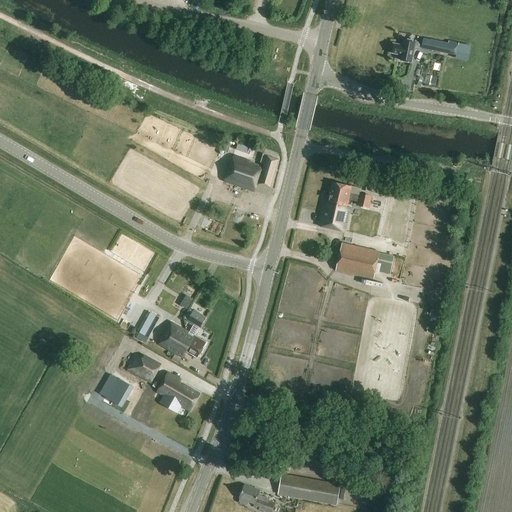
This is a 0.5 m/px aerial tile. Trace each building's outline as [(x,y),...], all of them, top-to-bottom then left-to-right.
[(419,49),(421,42),(403,38),(402,45),(393,43),(392,52),(402,55),(401,60),(411,62),(414,48),(419,49)] [(449,44),(424,39),(422,49),(457,56),(459,43),(449,41),(449,44)] [(205,164),(215,167),(219,154),(208,151),(205,164)] [(233,156),(224,182),(256,193),(259,185),(268,188),(278,160),(263,155),(260,162),(264,164),(263,167),(233,156)] [(349,196),(369,200),(371,196),(360,193),(360,194),(350,192),(351,186),(332,182),(330,192),(349,196)] [(383,187),(380,193),(386,195),(388,189),(383,187)] [(368,207),(369,200),(349,196),(330,192),(327,202),(324,201),(319,224),(344,230),(349,207),(346,206),(348,199),(358,201),(357,205),(368,207)] [(341,241),(335,269),(373,278),(376,264),(379,253),(379,250),(341,241)] [(191,297),(184,307),(187,309),(193,299),(191,297)] [(200,328),(206,317),(194,310),(187,321),(200,328)] [(146,343),(160,317),(151,312),(137,338),(146,343)] [(433,330),(433,338),(443,339),(445,320),(431,319),(431,329),(433,330)] [(174,353),(187,332),(172,323),(159,344),(174,353)] [(187,332),(174,353),(183,358),(187,352),(198,359),(207,344),(187,332)] [(143,358),(135,354),(126,371),(151,384),(162,364),(145,355),(143,358)] [(174,355),(172,359),(178,363),(181,358),(174,355)] [(157,392),(157,393),(164,397),(182,407),(187,411),(191,413),(201,396),(186,387),(188,385),(168,373),(157,392)] [(123,413),(134,393),(121,385),(109,405),(123,413)] [(281,473),(278,495),(337,506),(338,500),(343,501),(346,487),(340,486),(341,484),(281,473)] [(267,501),(258,497),(261,491),(246,485),(240,498),(241,498),(240,501),(241,504),(245,505),(248,504),(249,502),(254,504),(253,507),(264,511),(265,511),(272,511),(276,504),(267,500),(267,501)]
